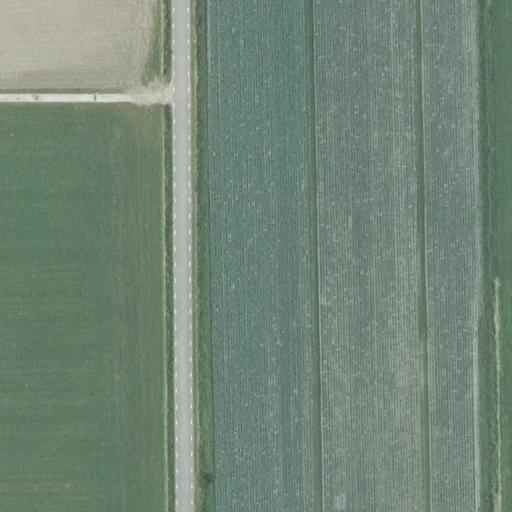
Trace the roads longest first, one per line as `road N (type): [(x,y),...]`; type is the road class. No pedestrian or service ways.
road 1 (unclassified): [(186,511),(178,0)]
road 2 (track): [(179,96),(0,96)]
